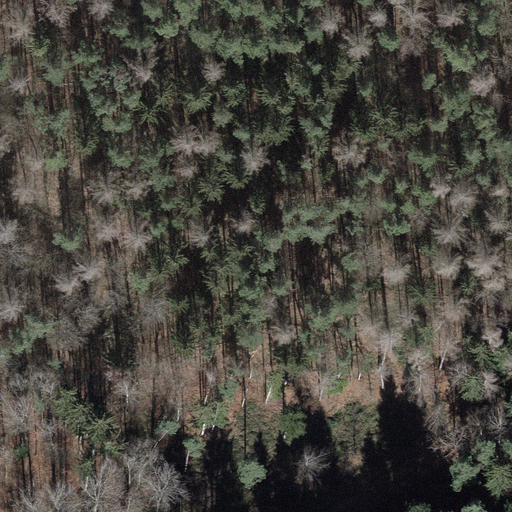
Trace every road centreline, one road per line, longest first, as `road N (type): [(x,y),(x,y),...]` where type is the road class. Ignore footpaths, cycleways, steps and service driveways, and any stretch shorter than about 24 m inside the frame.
road 1 (track): [(511,392),(330,511)]
road 2 (track): [(156,284),(0,391)]
